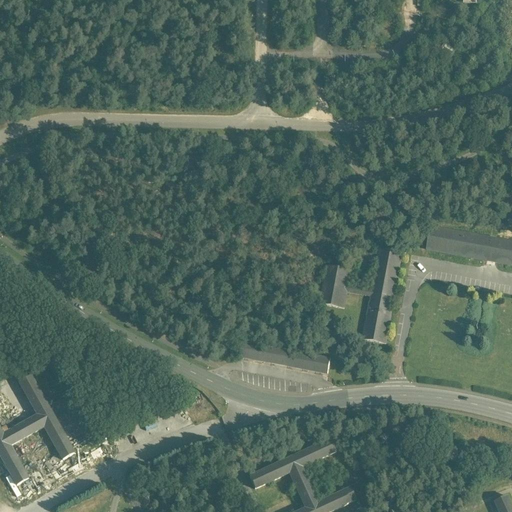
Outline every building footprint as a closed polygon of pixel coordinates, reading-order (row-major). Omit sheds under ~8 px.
[(459,49),(448,43),(441,54),(452,61),(459,49)] [(511,242),(431,227),(426,250),(511,266),(511,242)] [(403,254),(379,250),(372,291),(348,287),(351,271),(327,267),(319,305),(344,309),(347,293),(371,297),(363,341),(386,345),(403,254)] [(331,360),(240,343),(238,357),(328,374),(331,360)] [(57,423),(49,409),(48,409),(30,377),(19,384),(37,417),(3,436),(0,431),(0,457),(16,487),(28,481),(9,448),(44,429),(62,462),(74,455),(56,423),(57,423)] [(296,456),(281,463),(248,478),(254,491),(288,475),(299,499),(304,510),(300,511),(333,511),(357,501),(351,489),(317,505),(300,469),(335,454),(329,441),(296,457),(296,456)] [(511,511),(511,506),(508,498),(495,503),(499,511),(511,511)]
